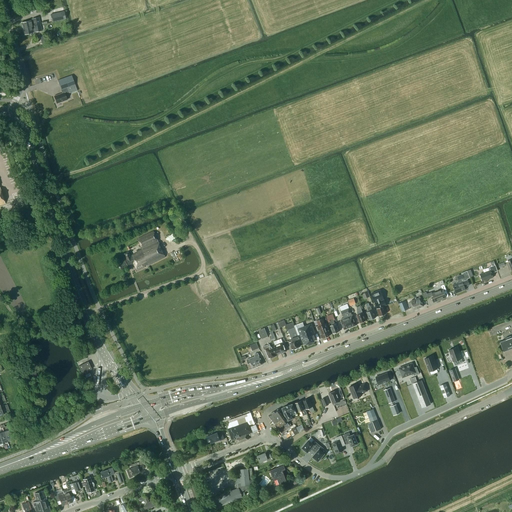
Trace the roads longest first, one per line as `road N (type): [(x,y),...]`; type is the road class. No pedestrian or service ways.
road 1 (track): [(42,181),(89,166),(341,41)]
road 2 (secondary): [(114,362),(78,292),(26,131),(8,113)]
road 3 (residential): [(290,359),(511,277)]
road 4 (primary): [(511,282),(292,365)]
road 5 (primary): [(295,372),(511,286)]
road 6 (residential): [(367,469),(390,433),(511,377)]
road 7 (residential): [(367,469),(394,444),(509,392)]
road 8 (primary): [(157,416),(295,372)]
road 9 (primary): [(17,461),(148,419)]
road 10 (primary): [(137,406),(17,461)]
road 11 (primary): [(265,375),(147,403)]
